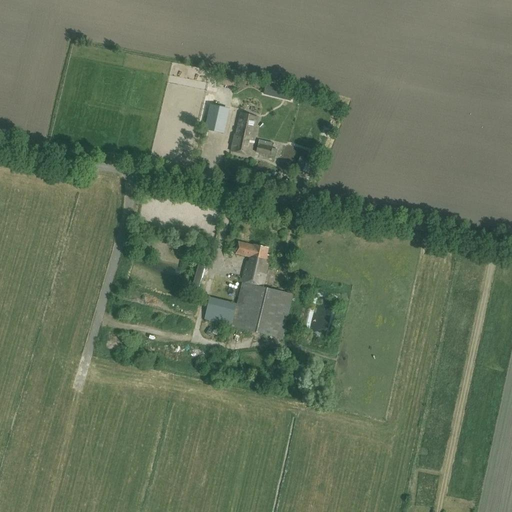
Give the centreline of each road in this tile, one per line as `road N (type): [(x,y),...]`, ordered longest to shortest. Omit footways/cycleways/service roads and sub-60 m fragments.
road 1 (unclassified): [(492,241),(137,173)]
road 2 (unclassified): [(40,511),(137,173)]
road 3 (unclassified): [(439,511),(492,241)]
road 4 (unclassified): [(137,173),(0,146)]
